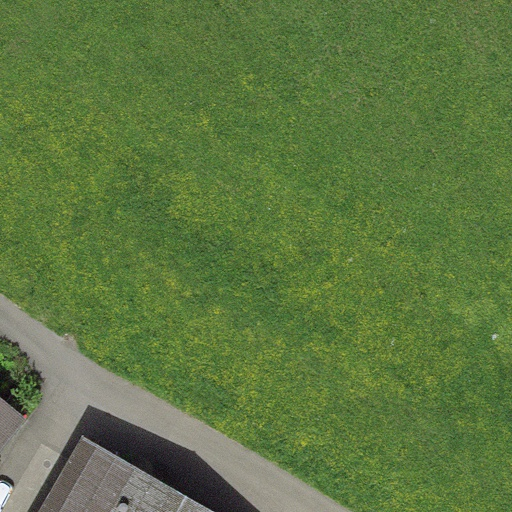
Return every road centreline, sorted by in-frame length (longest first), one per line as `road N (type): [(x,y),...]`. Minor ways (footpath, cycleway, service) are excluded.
road 1 (unclassified): [(341,511),(102,390),(0,308)]
road 2 (unknown): [(102,390),(14,511)]
